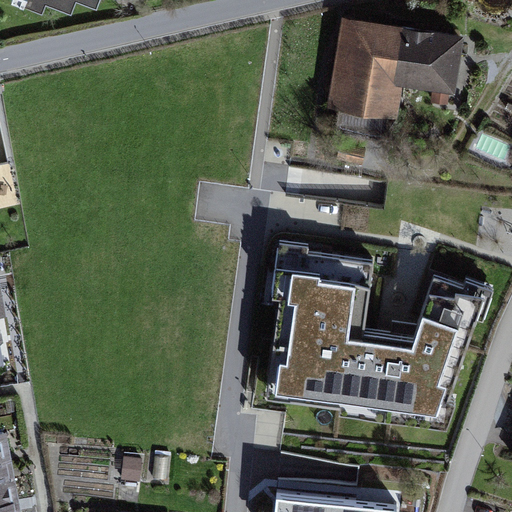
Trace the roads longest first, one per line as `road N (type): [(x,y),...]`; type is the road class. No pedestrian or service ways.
road 1 (residential): [(271,0),(0,61)]
road 2 (residential): [(511,327),(454,511)]
road 3 (residential): [(0,398),(26,394),(45,511)]
